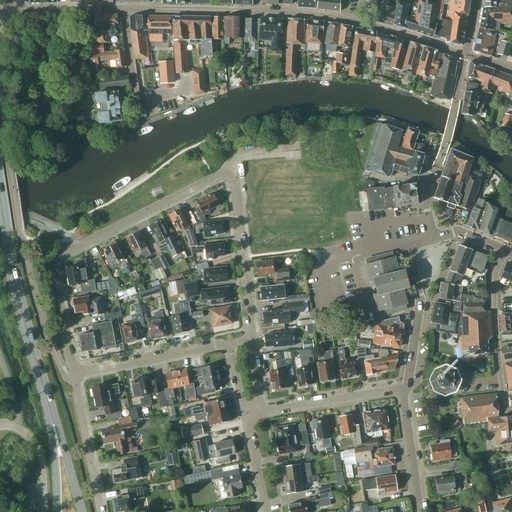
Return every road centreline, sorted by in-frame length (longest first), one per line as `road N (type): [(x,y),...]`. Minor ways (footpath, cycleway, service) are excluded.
road 1 (residential): [(73,372),(54,260),(219,174),(234,184),(251,340)]
road 2 (primary): [(51,417),(0,201)]
road 3 (unclassified): [(157,7),(344,16)]
road 4 (residential): [(511,413),(500,400),(491,298),(503,252)]
road 5 (residential): [(228,344),(73,372)]
road 6 (residential): [(403,390),(417,302),(408,245)]
road 7 (residential): [(259,412),(403,390)]
road 8 (residential): [(100,511),(73,372)]
road 9 (residential): [(351,257),(364,306),(330,310),(319,265)]
road 10 (unclassified): [(344,16),(464,54)]
road 11 (unclassified): [(0,13),(123,7)]
road 12 (residential): [(417,511),(403,390)]
